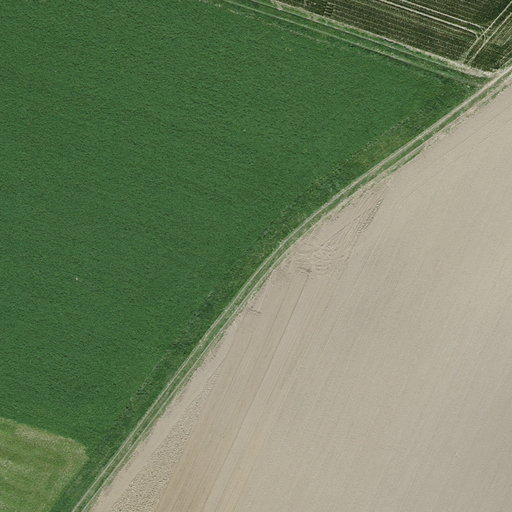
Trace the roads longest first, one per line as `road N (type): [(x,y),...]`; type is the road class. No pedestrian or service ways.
road 1 (track): [(477,93),(212,358),(94,511)]
road 2 (track): [(511,71),(477,93),(190,0)]
